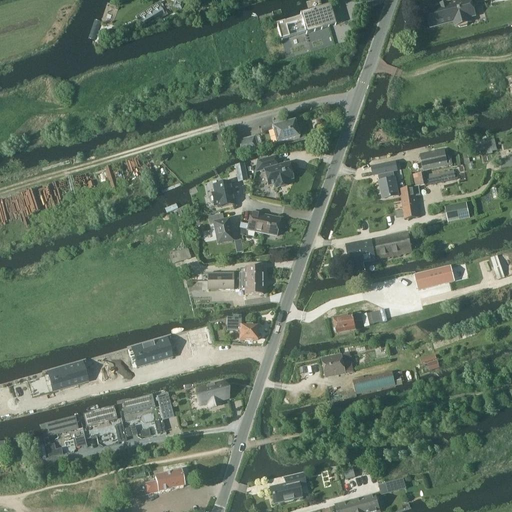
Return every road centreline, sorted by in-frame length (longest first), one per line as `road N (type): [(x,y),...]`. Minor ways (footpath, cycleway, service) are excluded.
road 1 (tertiary): [(217,511),(393,0)]
road 2 (track): [(511,384),(0,500)]
road 3 (track): [(0,191),(219,125),(358,98)]
road 4 (track): [(370,64),(410,75),(461,59),(511,57)]
